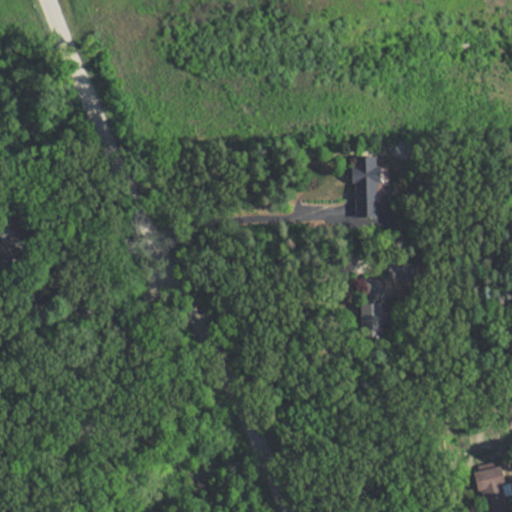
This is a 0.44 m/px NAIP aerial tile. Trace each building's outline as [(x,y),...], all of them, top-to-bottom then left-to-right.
[(353,219),(377,219),(377,185),(381,185),(381,158),(353,158),(353,219)] [(0,264),(14,262),(11,240),(0,241),(0,264)] [(415,279),(415,260),(387,260),(387,279),(415,279)] [(381,279),(364,279),(364,295),(381,295),(381,279)] [(478,511),(503,511),(503,467),(478,467),(478,511)]
